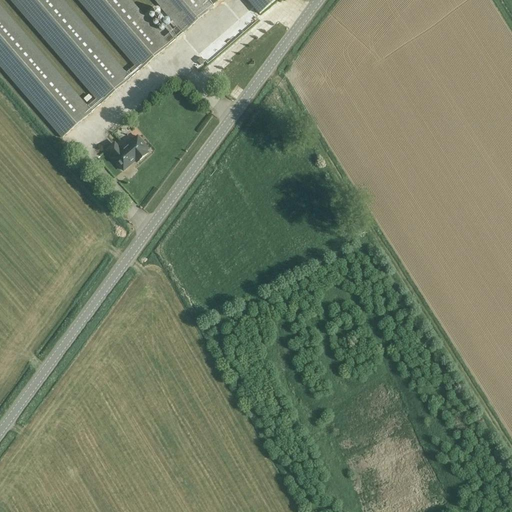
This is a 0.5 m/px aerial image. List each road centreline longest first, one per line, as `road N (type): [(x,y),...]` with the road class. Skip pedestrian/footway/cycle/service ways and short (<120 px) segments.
road 1 (tertiary): [(0,432),(319,0)]
road 2 (track): [(271,62),(382,214),(511,431)]
